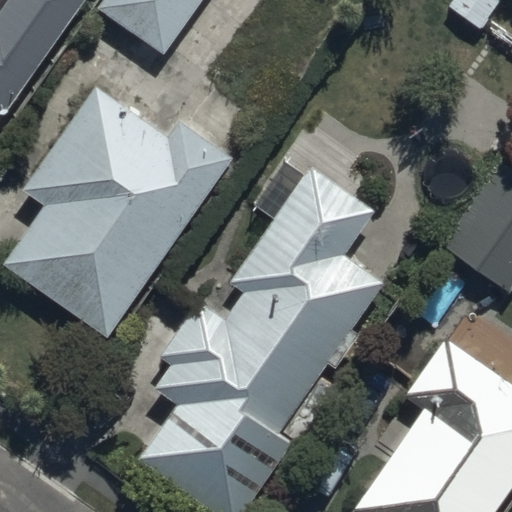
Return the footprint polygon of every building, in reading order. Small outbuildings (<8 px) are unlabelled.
[(0,119),(82,0),(7,0),(0,11),(0,119)] [(123,0),(105,27),(172,72),(221,0),(123,0)] [(493,0),(457,0),(482,17),(493,0)] [(108,320),(236,138),(181,98),(166,119),(97,69),(23,171),(45,187),(3,245),(108,320)] [(373,193),(311,149),(303,157),(284,143),(251,189),(270,203),(225,265),(240,276),(223,300),(200,283),(159,339),(170,347),(153,370),(176,387),(140,437),(233,505),(294,421),(281,412),(330,344),(335,348),(360,314),(352,309),(386,263),(344,233),(373,193)] [(449,264),(511,307),(511,182),(508,180),(449,264)] [(375,511),(511,511),(511,397),(474,371),(455,358),(413,418),(432,431),(375,511)]
